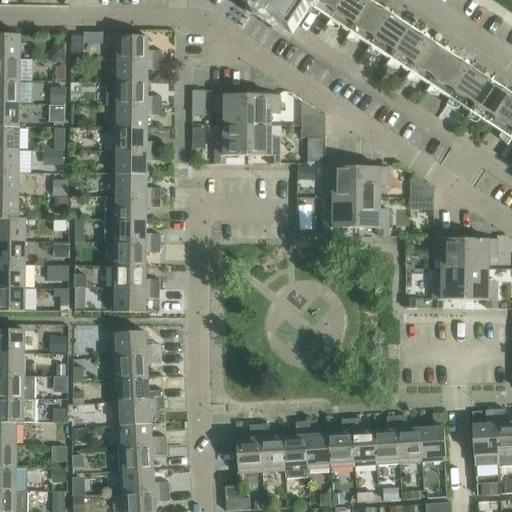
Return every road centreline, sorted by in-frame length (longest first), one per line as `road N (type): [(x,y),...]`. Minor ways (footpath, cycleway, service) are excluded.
road 1 (residential): [(0,21),(198,19),(511,227)]
road 2 (unclassified): [(208,511),(202,207),(273,206)]
road 3 (unclassified): [(467,511),(460,355)]
